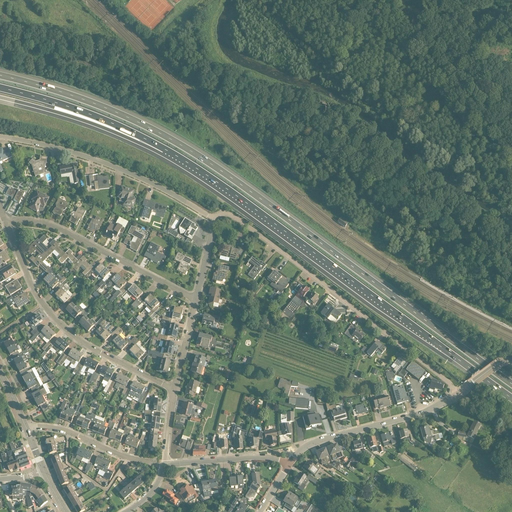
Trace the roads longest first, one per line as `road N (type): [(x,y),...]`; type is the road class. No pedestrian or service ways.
road 1 (motorway): [(511,384),(196,154),(120,114),(0,75)]
road 2 (motorway): [(165,149),(511,399)]
road 3 (residential): [(213,219),(235,218),(456,394)]
road 4 (residential): [(173,388),(67,332),(33,289),(6,225)]
road 5 (residential): [(0,137),(100,161),(213,219)]
road 6 (residential): [(195,298),(65,231),(29,221),(6,225)]
road 7 (residential): [(288,465),(307,445),(456,394)]
road 8 (motorway): [(0,88),(79,110),(165,149)]
road 9 (motorway): [(0,97),(165,149)]
road 10 (residential): [(26,427),(55,427),(128,458),(165,464)]
road 11 (residential): [(288,465),(265,456),(165,464)]
